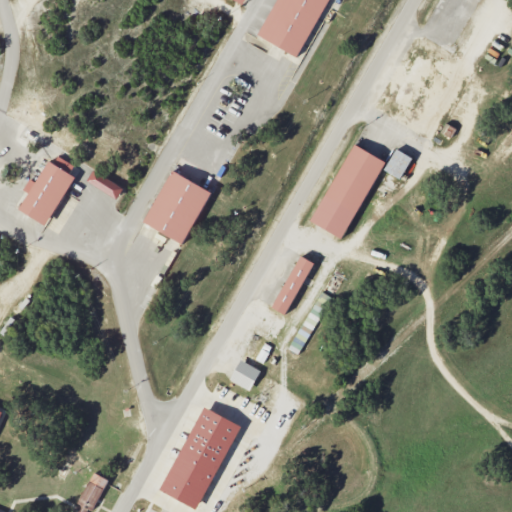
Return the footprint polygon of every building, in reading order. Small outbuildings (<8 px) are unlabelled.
[(299,57),(328,0),(277,0),(259,36),(299,57)] [(445,122),(456,129),(450,138),(440,131),(445,122)] [(384,160),(352,143),(311,222),(343,239),(384,160)] [(401,178),(411,156),(394,149),(384,171),(401,178)] [(18,210),(46,225),(74,176),(70,173),(74,165),(53,154),(37,183),(29,178),(23,189),(28,192),(18,210)] [(123,187),(93,169),(86,181),(116,199),(123,187)] [(183,244),(211,191),(171,170),(143,222),(183,244)] [(272,307),(285,315),(313,262),(299,255),(272,307)] [(288,348),(298,354),(331,297),(321,291),(288,348)] [(251,389),(259,368),(238,360),(230,381),(251,389)] [(241,425),(203,406),(160,490),(197,510),(241,425)] [(92,511),(108,479),(93,472),(74,511),(87,511),(88,511),(92,511)]
